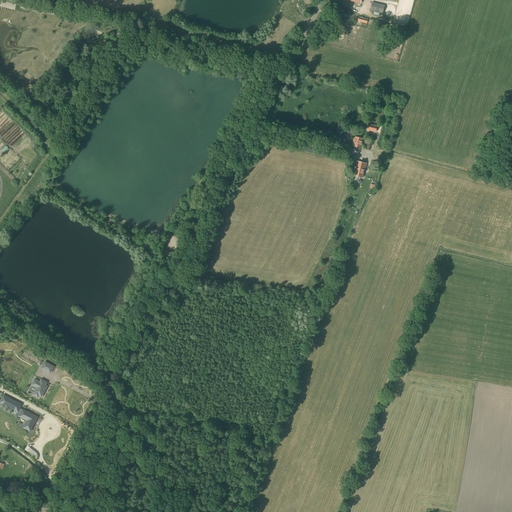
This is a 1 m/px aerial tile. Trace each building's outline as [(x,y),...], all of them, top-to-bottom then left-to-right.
[(379,13),(381,4),(372,2),(370,11),(379,13)] [(387,29),(388,25),(380,23),(380,21),(369,19),(368,25),(379,28),(387,29)] [(368,124),(366,130),(375,132),(377,126),(368,124)] [(350,146),(353,131),(345,129),(341,144),(350,146)] [(362,139),(353,137),(351,146),(361,148),(362,139)] [(355,169),(354,176),(362,178),(364,171),(365,171),(366,164),(356,161),(355,169)] [(44,361),(41,367),(50,373),(54,366),(44,361)] [(40,382),(34,379),(31,385),(36,388),(34,390),(35,391),(34,392),(35,393),(34,394),(37,396),(38,395),(41,397),(46,388),(46,387),(45,386),(47,382),(42,380),(41,380),(40,382)] [(22,404),(3,395),(0,400),(0,402),(18,412),(22,404)] [(26,420),(23,427),(30,431),(38,417),(22,409),(18,416),(26,420)] [(0,434),(6,437),(8,427),(0,424),(0,434)]
